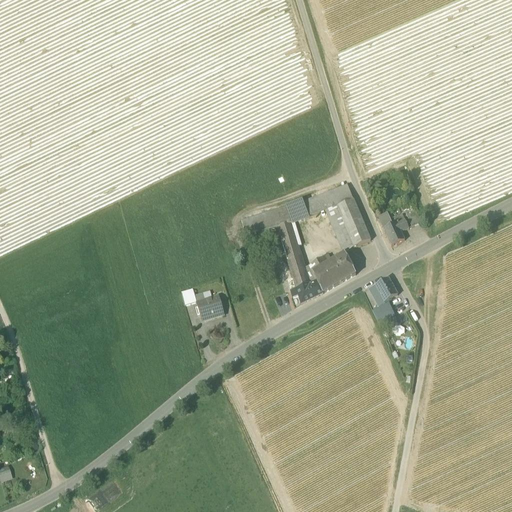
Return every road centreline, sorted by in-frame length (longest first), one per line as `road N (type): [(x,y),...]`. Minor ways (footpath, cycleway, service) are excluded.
road 1 (unclassified): [(511,205),(243,350),(109,455),(20,511)]
road 2 (track): [(298,0),(366,213),(393,266)]
road 3 (track): [(395,511),(427,336),(393,266)]
road 4 (track): [(0,308),(59,491)]
